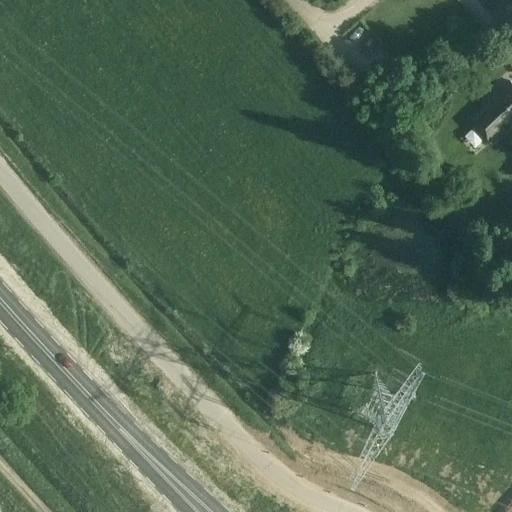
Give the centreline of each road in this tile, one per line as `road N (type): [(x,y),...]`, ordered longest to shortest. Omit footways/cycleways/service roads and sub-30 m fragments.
road 1 (unclassified): [(344,511),(291,486),(132,326),(0,167)]
road 2 (primary): [(202,511),(0,298)]
